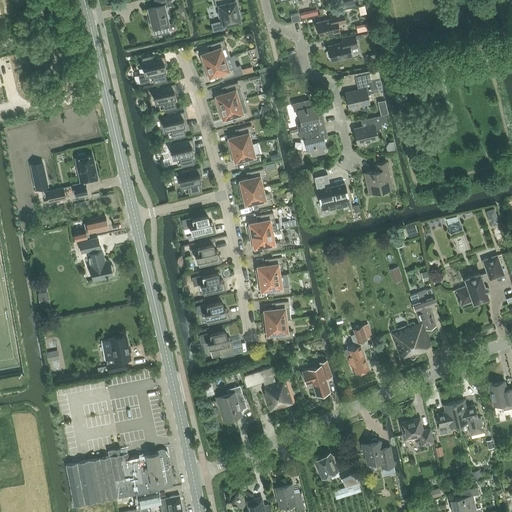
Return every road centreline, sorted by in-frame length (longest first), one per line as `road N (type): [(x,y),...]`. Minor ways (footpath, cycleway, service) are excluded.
road 1 (residential): [(193,477),(511,340)]
road 2 (tertiary): [(193,477),(135,216)]
road 3 (tertiary): [(135,216),(84,0)]
road 4 (residential): [(264,0),(270,23),(299,39),(307,72),(333,88),(351,160)]
road 5 (residential): [(248,342),(223,194)]
road 6 (residential): [(223,194),(183,56)]
